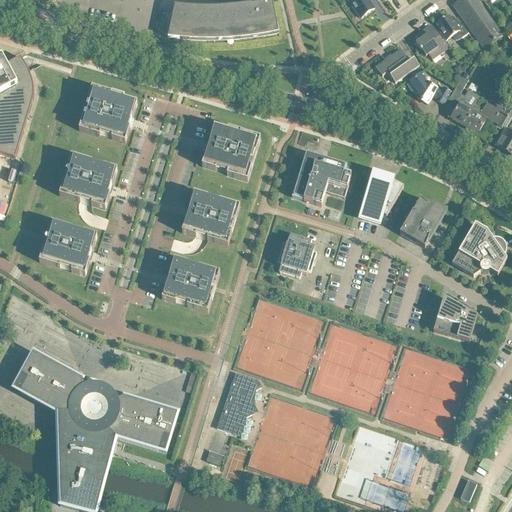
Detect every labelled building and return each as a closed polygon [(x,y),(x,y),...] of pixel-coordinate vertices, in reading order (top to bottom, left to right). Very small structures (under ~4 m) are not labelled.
[(253,0),(255,6),(251,7),(242,8),(237,8),(232,9),(222,9),(214,10),(205,10),(197,10),(193,9),(184,9),(175,8),(170,40),(187,42),(205,43),(224,42),(243,41),(261,39),(279,35),(272,3),(271,3),(269,0),(253,0)] [(351,0),(348,2),(361,19),(374,10),(367,0),(351,0)] [(484,50),(502,37),(474,0),(463,0),(454,7),(484,50)] [(453,22),(449,17),(444,21),(443,20),(436,25),(440,31),(439,32),(446,42),(452,37),(454,40),(456,41),(458,42),(459,41),(469,34),(458,19),(453,22)] [(448,50),(435,31),(426,37),(423,33),(417,37),(420,42),(416,45),(421,52),(421,51),(426,57),(428,56),(432,61),(448,50)] [(408,64),(406,61),(407,60),(401,51),(376,69),(382,78),(389,73),(391,76),(390,77),(395,85),(419,68),(414,60),(408,64)] [(28,73),(21,59),(6,67),(3,60),(0,61),(0,155),(15,160),(33,102),(33,101),(34,99),(34,97),(34,95),(34,93),(34,92),(34,90),(34,88),(33,86),(33,84),(33,82),(32,80),(31,78),(30,76),(29,73),(34,70),(28,73)] [(410,83),(406,86),(415,98),(427,106),(432,97),(437,100),(436,101),(442,105),(450,93),(444,89),(441,93),(437,91),(437,90),(425,83),(420,76),(410,83)] [(478,106),(460,95),(468,83),(462,79),(449,99),(455,103),(456,102),(460,105),(451,120),(464,128),(478,106)] [(472,94),(466,91),(464,95),(481,105),(487,95),(475,87),(472,94)] [(83,118),(79,132),(100,138),(100,135),(112,138),(111,140),(125,145),(130,129),(128,129),(131,119),(133,120),(137,104),(124,100),(125,98),(112,94),(112,95),(92,89),(88,103),(93,104),(88,120),(83,118)] [(484,110),(478,106),(464,128),(477,136),(487,120),(498,127),(506,113),(489,102),(484,110)] [(503,132),(511,117),(511,113),(508,110),(506,113),(498,127),(497,128),(503,132)] [(207,152),(202,168),(216,172),(216,170),(228,173),(227,177),(247,183),(260,140),(241,134),(241,133),(228,129),(228,132),(214,127),(209,143),(211,143),(208,153),(207,152)] [(511,134),(506,131),(501,139),(496,147),(511,157),(511,134)] [(344,200),(347,191),(350,181),(345,180),(346,176),(344,175),(347,167),(306,154),(292,199),(302,202),(302,201),(304,202),(304,203),(321,208),(325,194),(344,200)] [(92,163),(71,157),(67,171),(72,172),(68,185),(63,183),(59,197),(79,203),(80,203),(80,202),(86,204),(92,205),(91,207),(92,207),(105,211),(110,196),(108,195),(111,186),(113,186),(117,171),(103,166),(103,168),(92,165),(92,163)] [(388,182),(386,181),(374,177),(372,183),(370,183),(359,220),(370,223),(380,226),(383,216),(386,218),(404,188),(393,182),(391,186),(390,184),(391,181),(388,181),(388,182)] [(208,198),(194,194),(189,209),(191,210),(188,219),(187,219),(182,234),(196,238),(196,237),(202,238),(208,240),(207,242),(228,248),(240,208),(219,202),(218,203),(207,200),(208,198)] [(439,213),(428,206),(420,200),(400,235),(425,250),(432,233),(434,234),(438,227),(435,225),(440,212),(439,212),(439,213)] [(83,235),(72,231),(72,230),(51,223),(47,237),(52,238),(48,251),(43,250),(39,264),(60,270),(60,268),(72,272),(71,273),(85,277),(90,262),(88,261),(91,252),(93,253),(97,237),(83,233),(83,235)] [(486,232),(475,226),(452,266),(473,278),(481,273),(484,275),(487,275),(490,273),(497,278),(507,261),(504,257),(505,256),(505,255),(506,254),(506,253),(506,252),(506,251),(506,250),(506,249),(506,247),(505,246),(505,245),(504,244),(504,243),(503,242),(502,242),(501,241),(499,240),(498,240),(497,240),(495,240),(494,240),(493,240),(492,240),(486,232)] [(310,248),(312,242),(290,236),(287,246),(284,244),(278,264),(282,265),(279,274),(300,281),(302,275),(307,277),(308,273),(311,273),(316,254),(314,253),(315,249),(310,248)] [(199,270),(187,266),(188,265),(174,260),(169,276),(171,276),(168,286),(167,285),(162,301),(176,305),(176,303),(188,307),(187,308),(208,314),(212,301),(207,299),(211,286),(216,288),(220,274),(199,268),(199,270)] [(342,290),(346,276),(340,275),(336,288),(342,290)] [(468,343),(476,318),(443,299),(433,333),(468,343)] [(123,400),(119,402),(117,398),(114,399),(111,396),(114,394),(109,390),(104,388),(99,386),(95,386),(90,386),(85,388),(83,383),(84,383),(84,382),(34,355),(14,391),(62,417),(58,426),(59,469),(60,507),(78,511),(97,511),(105,481),(116,440),(166,455),(178,415),(123,399),(123,400)] [(217,430),(231,435),(234,426),(242,429),(246,419),(252,416),(249,410),(255,408),(252,402),(256,392),(261,389),(258,383),(236,375),(217,430)] [(52,433),(56,427),(46,421),(43,427),(52,433)] [(210,453),(206,462),(221,467),(224,457),(210,453)] [(511,472),(506,470),(503,478),(511,481),(511,478),(511,472)] [(469,504),(477,486),(468,482),(460,500),(469,504)]
